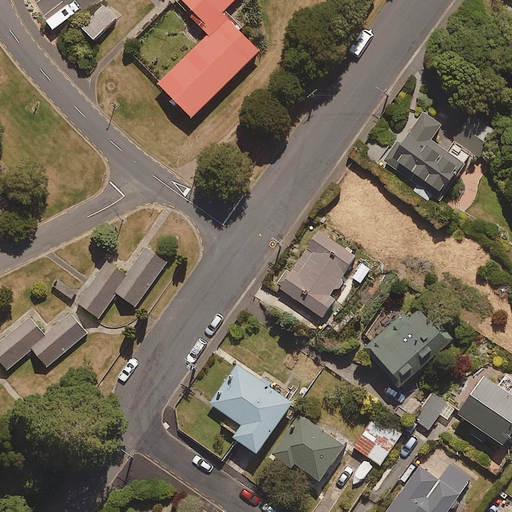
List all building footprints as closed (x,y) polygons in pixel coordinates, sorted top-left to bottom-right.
[(160,80),(196,117),(269,45),(233,9),(242,0),(188,0),(215,26),(160,80)] [(103,5),(81,26),(94,39),(116,18),(103,5)] [(453,139),(447,147),(431,134),(441,122),(423,108),(384,157),(409,177),(406,181),(429,199),(467,150),(453,139)] [(12,229),(0,220),(0,246),(0,247),(12,229)] [(371,264),(317,227),(277,284),(338,326),(355,302),(335,288),(347,272),(359,281),(371,264)] [(108,260),(78,303),(98,317),(115,293),(135,307),(167,262),(145,246),(126,272),(108,260)] [(451,337),(415,298),(363,346),(400,385),(451,337)] [(29,317),(0,341),(0,363),(7,371),(32,350),(47,367),(87,333),(71,313),(44,335),(29,317)] [(290,399),(236,362),(210,400),(241,421),(233,432),(256,448),(290,399)] [(481,439),(488,430),(504,442),(511,430),(511,376),(507,373),(499,384),(482,372),(457,409),(475,421),(469,430),(481,439)] [(454,408),(432,393),(414,419),(428,429),(439,413),(447,418),(454,408)] [(345,443),(299,411),(271,450),(289,462),(292,458),(321,478),(345,443)] [(400,433),(374,414),(353,444),(379,463),(400,433)] [(445,511),(471,475),(450,460),(438,478),(417,463),(383,511),(445,511)]
